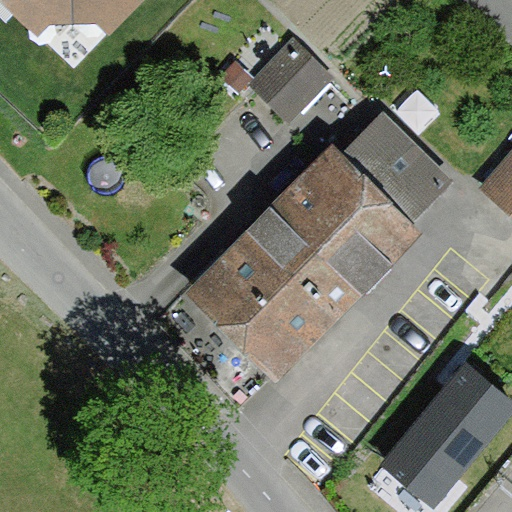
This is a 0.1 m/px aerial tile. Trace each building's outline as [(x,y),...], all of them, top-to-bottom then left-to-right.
[(18,0),(36,17),(52,0),(92,0),(109,16),(123,0),(18,0)] [(321,74),(293,48),(257,84),(285,111),(321,74)] [(334,160),(201,295),(273,365),(405,229),(403,227),(446,184),(379,118),(336,162),(334,160)] [(511,212),(511,156),(484,188),(511,212)] [(432,501),(511,405),(511,404),(466,367),(386,463),(432,501)]
